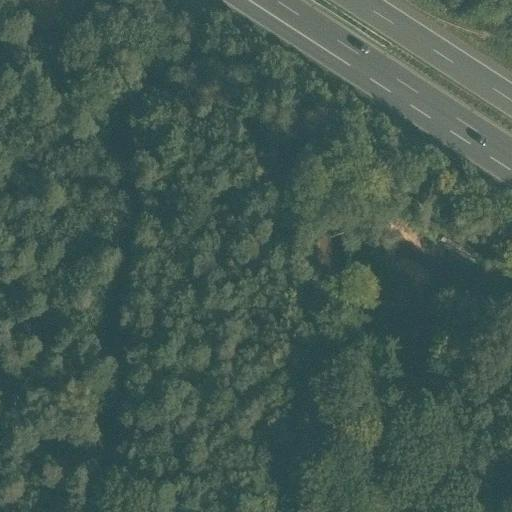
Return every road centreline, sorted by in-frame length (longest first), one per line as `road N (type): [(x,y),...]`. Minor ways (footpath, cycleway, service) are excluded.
road 1 (track): [(344,222),(337,511)]
road 2 (motorway): [(240,0),(352,68),(397,78)]
road 3 (motorway): [(511,93),(367,0)]
road 4 (motorway): [(279,0),(397,78)]
road 5 (motorway): [(397,78),(511,151)]
